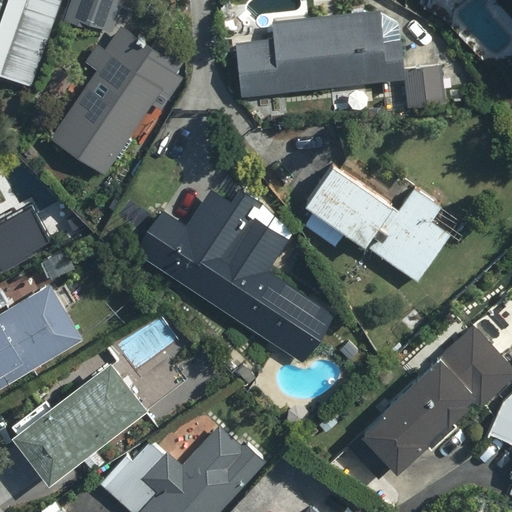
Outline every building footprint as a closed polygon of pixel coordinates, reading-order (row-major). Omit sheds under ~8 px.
[(0,72),(26,81),(54,0),(2,0),(2,3),(0,2),(0,72)] [(119,0),(75,0),(70,17),(111,29),(119,0)] [(375,9),(268,20),(270,37),(232,41),(237,92),(400,77),(396,35),(378,37),(375,9)] [(159,107),(180,76),(172,71),(182,56),(152,35),(146,44),(118,24),(101,47),(94,42),(82,58),(89,63),(89,64),(94,67),(47,133),(101,171),(151,101),(159,107)] [(445,231),(427,219),(439,202),(410,184),(394,209),(328,167),(302,207),(414,279),(445,231)] [(205,187),(183,224),(157,208),(128,255),(300,359),(329,312),(262,271),(284,235),(205,187)] [(0,265),(37,245),(12,200),(0,206),(0,265)] [(67,249),(37,263),(45,279),(74,265),(67,249)] [(0,384),(79,337),(46,282),(0,309),(0,384)] [(377,478),(466,393),(477,404),(511,370),(511,368),(468,323),(343,442),(377,478)] [(139,408),(101,359),(4,433),(42,483),(139,408)] [(214,422),(177,464),(161,450),(136,478),(153,492),(135,511),(214,511),(259,461),(214,422)] [(315,511),(302,502),(294,511),(315,511)]
